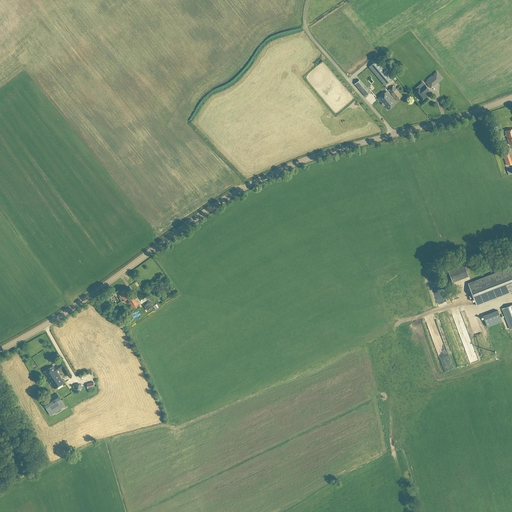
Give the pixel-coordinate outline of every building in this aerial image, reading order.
[(386,84),(394,78),(378,59),(370,66),(386,84)] [(358,86),(368,77),(363,71),(353,80),(358,86)] [(437,71),(432,76),(434,78),(438,82),(442,78),(437,71)] [(416,88),(417,90),(414,93),(421,101),(427,96),(425,93),(429,89),(423,82),(416,88)] [(397,100),(402,95),(394,86),(388,90),(397,100)] [(388,109),(396,102),(387,91),(378,99),(388,109)] [(469,275),(464,264),(448,270),(452,282),(469,275)] [(511,291),(511,266),(469,283),(477,305),(511,291)] [(133,308),(139,305),(132,295),(130,296),(125,289),(118,293),(120,297),(119,298),(122,302),(127,298),(133,308)] [(150,302),(144,306),(147,310),(153,306),(150,302)] [(511,304),(502,309),(510,329),(511,328),(511,304)] [(487,327),(502,321),(498,310),(483,316),(487,327)] [(442,327),(437,313),(425,317),(434,347),(443,344),(438,329),(442,327)] [(481,356),(488,354),(483,336),(485,336),(483,328),(477,329),(478,331),(481,330),(482,334),(479,335),(479,337),(481,336),(482,340),(477,341),(481,356)] [(443,339),(446,337),(449,346),(457,343),(453,333),(443,338),(443,339)] [(449,360),(442,363),(446,372),(453,369),(449,360)] [(43,373),(55,389),(65,382),(57,371),(62,367),(60,365),(55,368),(53,366),(43,373)] [(81,391),(82,386),(79,382),(75,384),(73,388),(76,392),(81,391)] [(50,414),(64,405),(56,393),(43,402),(50,414)]
